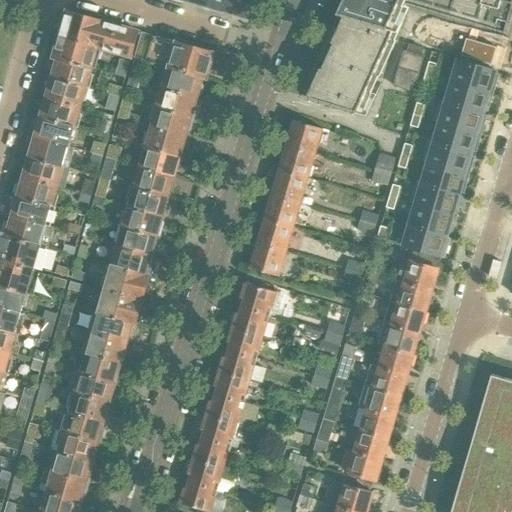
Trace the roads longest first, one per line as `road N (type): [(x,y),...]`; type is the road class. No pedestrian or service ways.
road 1 (tertiary): [(134,511),(278,50)]
road 2 (residential): [(467,314),(407,511)]
road 3 (residential): [(278,50),(106,0)]
road 4 (residential): [(0,142),(41,0)]
road 5 (residential): [(467,314),(508,175)]
